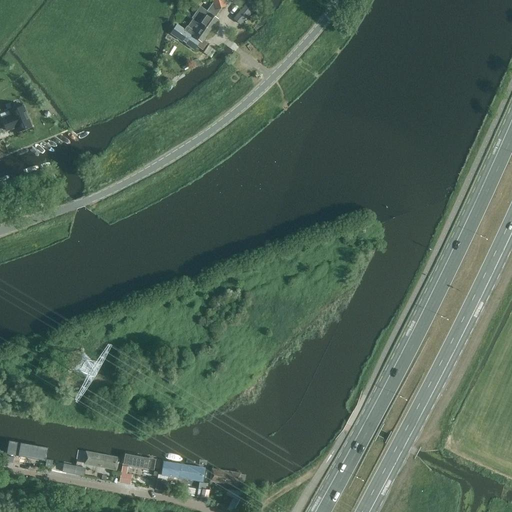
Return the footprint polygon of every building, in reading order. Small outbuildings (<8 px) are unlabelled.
[(213,0),(216,8),(227,6),(225,0),(213,0)] [(239,22),(245,15),(248,16),(256,7),(252,3),(243,12),(240,10),(233,18),(239,22)] [(197,22),(209,31),(217,20),(212,16),(215,12),(204,4),(201,8),(205,11),(204,13),(199,9),(192,19),(197,22)] [(178,24),(172,33),(195,49),(200,41),(201,42),(209,31),(197,22),(192,19),(187,26),(185,29),(178,24)] [(19,131),(33,125),(25,105),(11,110),(13,114),(3,118),(8,130),(17,126),(19,131)] [(5,441),(3,451),(46,458),(48,448),(5,441)] [(80,450),(78,465),(117,470),(119,455),(80,450)] [(126,451),(123,464),(154,471),(157,458),(126,451)] [(12,463),(14,455),(7,453),(5,462),(12,463)] [(164,462),(162,475),(204,482),(206,468),(164,462)] [(82,476),(83,468),(64,464),(63,472),(82,476)] [(212,469),(210,481),(241,485),(242,473),(212,469)] [(130,484),(131,475),(121,473),(120,482),(130,484)]
